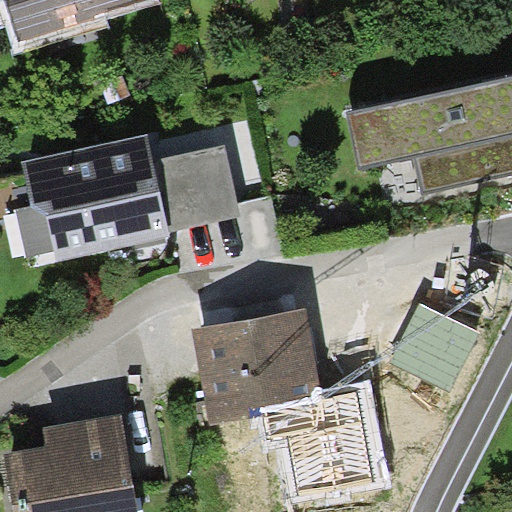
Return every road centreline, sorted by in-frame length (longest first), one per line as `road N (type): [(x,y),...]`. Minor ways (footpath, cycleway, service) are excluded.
road 1 (residential): [(511,229),(218,280),(129,312),(0,401)]
road 2 (residential): [(511,349),(435,511)]
